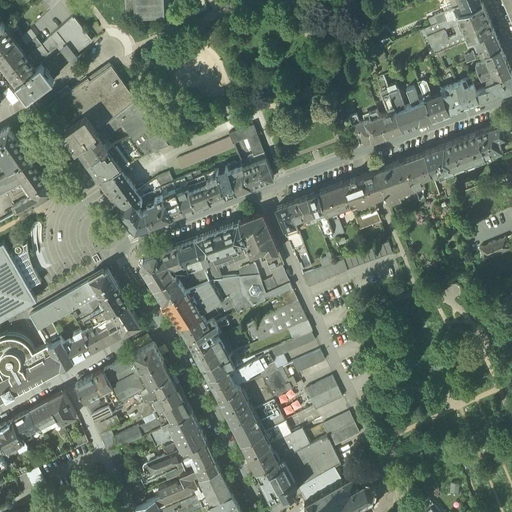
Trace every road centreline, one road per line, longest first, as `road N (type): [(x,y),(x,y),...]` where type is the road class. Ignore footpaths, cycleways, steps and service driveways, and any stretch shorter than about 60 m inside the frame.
road 1 (residential): [(511,96),(125,244),(123,261),(160,325)]
road 2 (residential): [(160,325),(262,511)]
road 3 (residential): [(60,379),(69,383),(132,511)]
